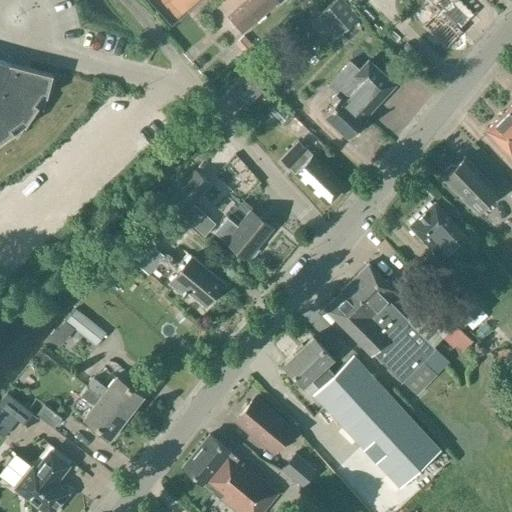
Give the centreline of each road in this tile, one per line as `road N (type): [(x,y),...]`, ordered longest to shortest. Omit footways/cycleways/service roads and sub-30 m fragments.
road 1 (residential): [(332,243),(187,85),(0,40)]
road 2 (tertiary): [(120,511),(332,243)]
road 3 (tertiary): [(332,243),(511,26)]
